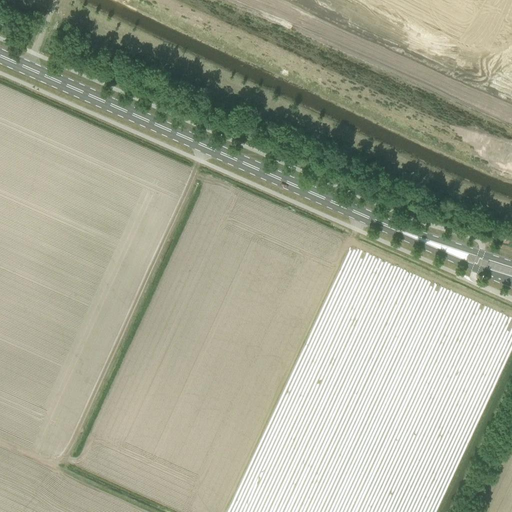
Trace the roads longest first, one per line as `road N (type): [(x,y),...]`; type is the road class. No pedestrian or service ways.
road 1 (secondary): [(398,230),(0,56)]
road 2 (track): [(511,389),(455,511)]
road 3 (secondary): [(398,230),(511,282)]
